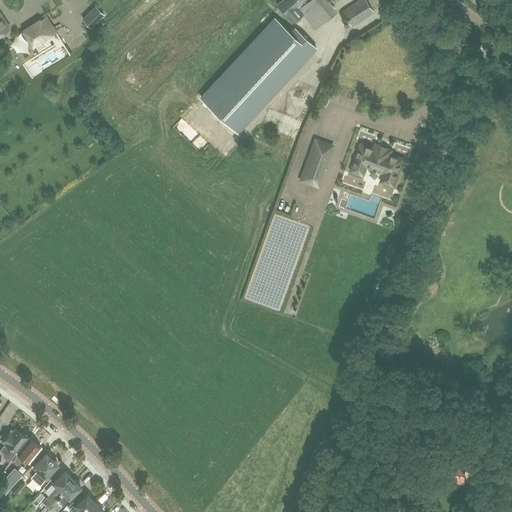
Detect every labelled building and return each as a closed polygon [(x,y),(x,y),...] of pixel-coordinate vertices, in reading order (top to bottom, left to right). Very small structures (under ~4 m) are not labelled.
[(336,9),(329,0),(295,0),(315,26),(336,9)] [(351,25),(373,11),(366,0),(358,0),(342,11),(351,25)] [(95,6),(83,19),(91,27),(103,14),(95,6)] [(268,28),(274,18),(258,9),(246,31),(251,33),(247,40),(243,38),(224,72),(240,81),(264,36),(260,34),(264,26),(268,28)] [(0,33),(10,27),(0,12),(0,33)] [(33,47),(56,31),(46,16),(23,32),(33,47)] [(277,98),(311,63),(296,49),(262,84),(277,98)] [(315,139),(301,179),(318,185),(332,145),(315,139)] [(361,142),(351,170),(363,174),(367,165),(374,167),(374,169),(376,170),(377,168),(385,171),(381,182),(393,187),(403,158),(390,153),(391,149),(375,143),(374,147),(361,142)] [(357,218),(380,224),(381,218),(359,212),(357,218)] [(8,460),(15,451),(26,437),(25,436),(26,435),(22,431),(21,432),(15,428),(13,430),(11,428),(2,441),(5,443),(0,448),(0,449),(4,452),(2,455),(8,460)] [(28,461),(40,447),(38,446),(38,444),(37,442),(35,443),(29,438),(13,458),(19,464),(24,458),(28,461)] [(456,453),(455,460),(464,461),(474,463),(475,452),(457,449),(456,453)] [(38,469),(32,476),(40,483),(39,484),(40,485),(48,476),(47,476),(54,469),(53,468),(57,463),(54,460),(50,457),(52,455),(48,452),(47,453),(46,452),(34,465),(38,469)] [(472,473),(473,467),(444,463),(443,471),(445,472),(445,473),(463,476),(464,472),(472,473)] [(3,483),(0,486),(0,500),(11,485),(21,475),(14,469),(2,483),(3,483)] [(46,505),(50,501),(67,483),(72,478),(69,475),(70,474),(66,470),(65,471),(64,470),(53,481),(45,490),(49,494),(42,501),(46,505)] [(19,478),(10,487),(16,493),(24,484),(19,478)] [(46,505),(50,509),(58,501),(62,504),(80,486),(78,485),(79,483),(76,480),(75,481),(72,478),(67,483),(50,501),(46,505)] [(85,493),(69,508),(72,511),(82,511),(94,502),(90,498),(91,497),(88,493),(86,494),(85,493)] [(101,511),(103,511),(102,510),(103,509),(99,505),(98,506),(94,502),(82,511),(101,511)]
